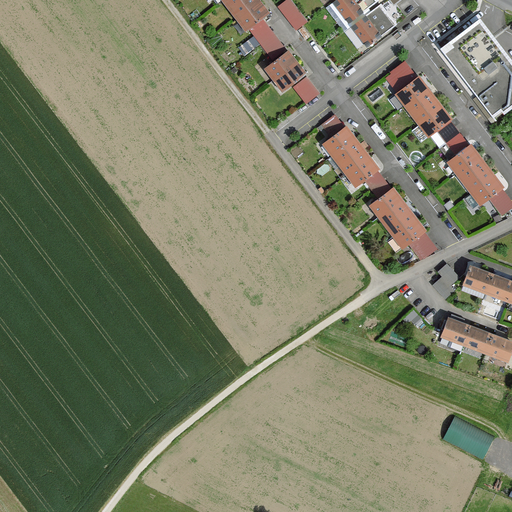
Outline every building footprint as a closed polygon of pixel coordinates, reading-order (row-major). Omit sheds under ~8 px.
[(281,89),(305,71),(263,16),(269,11),(261,0),(221,0),(244,29),(247,26),(271,58),(262,64),(281,89)] [(308,20),(292,0),(283,0),(278,5),(296,29),(308,20)] [(319,0),(359,51),(396,23),(380,1),(363,14),(361,11),(374,0),(319,0)] [(511,104),(511,60),(478,18),(437,49),(492,118),(511,104)] [(502,216),(511,207),(511,200),(503,188),(505,186),(471,141),(468,143),(450,119),(453,116),(420,73),(417,75),(406,60),(393,70),(403,84),(393,92),(418,125),(412,130),(420,142),(424,139),(429,144),(433,141),(438,147),(446,141),(455,154),(447,160),(481,204),(489,198),(502,216)] [(319,91),(307,76),(293,87),(305,102),(319,91)] [(424,258),(437,248),(424,231),(426,229),(394,186),(391,188),(377,169),(380,167),(346,123),(343,125),(334,114),(321,124),(331,136),(321,143),(354,186),(363,179),(378,198),(369,205),(402,248),(411,241),(424,258)] [(442,276),(433,285),(445,299),(454,290),(450,285),(460,277),(448,263),(438,271),(442,276)] [(511,302),(511,280),(470,264),(462,284),(511,302)] [(511,349),(511,340),(449,317),(442,336),(508,361),(511,349)] [(457,414),(445,437),(485,458),(497,435),(457,414)]
